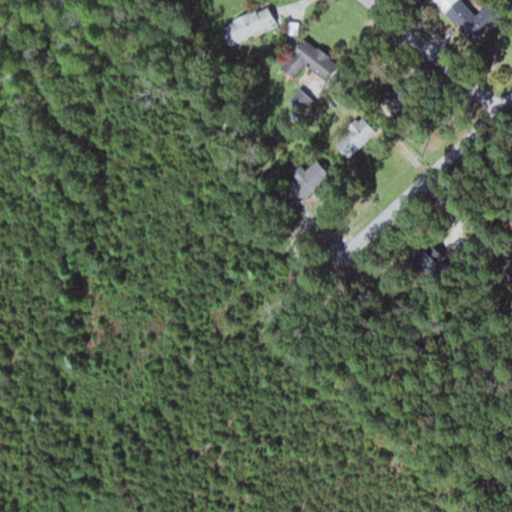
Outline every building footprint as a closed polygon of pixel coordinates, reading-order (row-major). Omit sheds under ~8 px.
[(474,41),(488,24),(458,0),(454,0),(442,15),(474,41)] [(228,45),(275,23),(266,4),(219,26),(228,45)] [(305,64),(325,79),(336,65),(302,38),(279,67),(294,78),(305,64)] [(406,101),(394,90),(383,101),(396,112),(406,101)] [(295,178),(282,190),(296,205),(327,176),(314,162),(306,169),(300,163),(290,173),(295,178)] [(445,257),(431,243),(406,269),(419,282),(445,257)]
